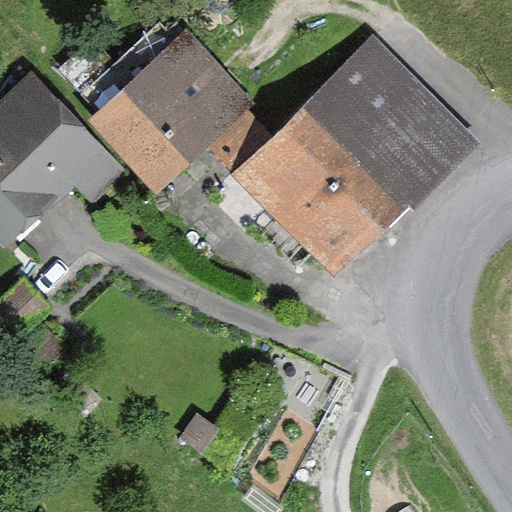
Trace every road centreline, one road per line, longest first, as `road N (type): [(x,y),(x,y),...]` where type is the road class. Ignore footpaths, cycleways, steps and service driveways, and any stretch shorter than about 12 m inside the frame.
road 1 (unknown): [(237,104),(292,53),(344,36),(370,44),(511,160)]
road 2 (unclassified): [(511,463),(456,370),(456,272),(476,214),(511,178)]
road 3 (track): [(456,317),(371,367),(334,482),(338,511)]
